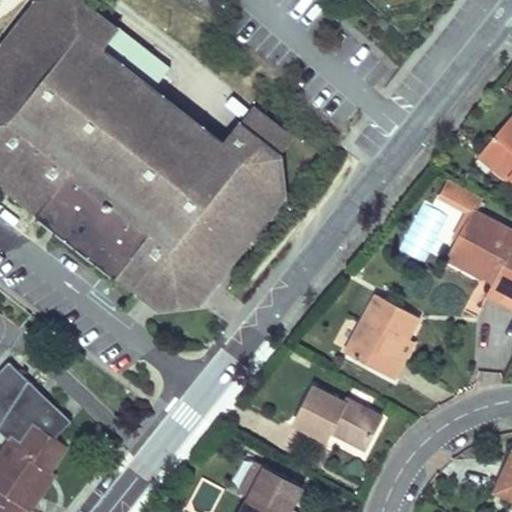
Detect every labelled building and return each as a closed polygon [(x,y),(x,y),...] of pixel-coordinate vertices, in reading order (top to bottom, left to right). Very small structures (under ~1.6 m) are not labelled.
[(224,146),(101,51),(118,30),(79,0),(56,0),(40,2),(0,52),(0,179),(40,211),(38,215),(49,225),(117,278),(120,274),(141,290),(160,305),(180,303),(199,301),(214,282),(284,192),(280,157),(295,136),(253,106),(239,125),(224,146)] [(511,116),(486,146),(511,167),(511,170),(509,174),(511,176),(511,116)] [(511,167),(486,146),(479,154),(508,178),(511,176),(509,174),(511,170),(511,167)] [(473,209),(476,211),(483,198),(447,180),(441,191),(473,209)] [(473,209),(452,247),(498,272),(492,283),(488,291),(511,303),(511,230),(476,211),(473,209)] [(452,247),(446,258),(492,283),(498,272),(452,247)] [(377,294),(345,351),(393,378),(401,362),(392,358),(395,352),(398,354),(407,337),(418,316),(377,294)] [(395,352),(392,358),(401,362),(413,340),(407,337),(398,354),(395,352)] [(314,385),(293,423),(326,441),(331,431),(333,426),(342,430),(339,436),(364,448),(382,415),(347,397),(344,401),(314,385)] [(20,443),(0,473),(0,491),(21,505),(44,469),(50,473),(52,472),(68,447),(34,423),(20,443)] [(333,426),(331,431),(339,436),(342,430),(333,426)] [(12,437),(0,454),(0,473),(20,443),(12,437)] [(250,496),(240,511),(279,511),(277,511),(283,501),(293,482),(257,461),(241,492),(250,496)] [(511,462),(509,461),(497,490),(511,496),(511,462)] [(44,469),(21,505),(27,508),(29,511),(54,474),(52,472),(50,473),(44,469)] [(0,491),(0,511),(24,511),(27,508),(21,505),(0,491)] [(283,501),(277,511),(279,511),(283,511),(288,504),(283,501)]
